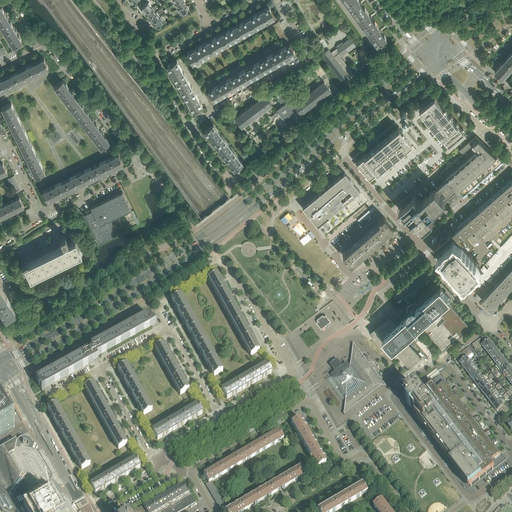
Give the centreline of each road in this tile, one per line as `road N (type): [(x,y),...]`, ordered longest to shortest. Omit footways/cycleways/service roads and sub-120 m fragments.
road 1 (secondary): [(421,50),(171,259),(3,359)]
road 2 (secondary): [(10,370),(177,265),(349,127)]
road 3 (residential): [(47,218),(144,168),(56,54),(38,43)]
road 4 (residential): [(276,0),(308,56),(188,126)]
road 5 (residential): [(443,358),(394,399),(472,498)]
road 6 (residential): [(351,279),(295,210),(347,160)]
road 7 (residential): [(191,472),(308,400)]
road 8 (residential): [(290,376),(225,267)]
road 9 (residential): [(511,165),(420,247)]
